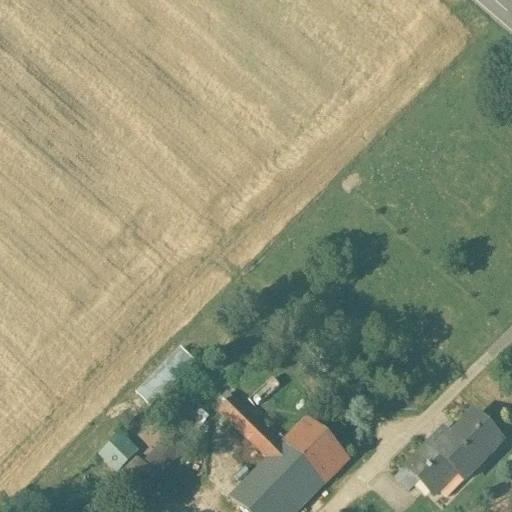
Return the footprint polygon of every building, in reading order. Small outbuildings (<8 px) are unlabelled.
[(182,352),(137,397),(152,412),(197,366),(182,352)] [(283,452),(233,402),(221,415),(271,464),(283,452)] [(475,419),(438,456),(431,448),(407,472),(435,499),(457,477),(466,485),(503,447),(475,419)] [(271,464),(232,503),(240,511),(299,511),(325,487),(326,487),(349,464),(337,451),(336,452),(321,437),(321,436),(308,424),(285,448),(286,449),(283,452),(271,464)] [(173,438),(125,487),(139,500),(187,452),(173,438)] [(147,439),(138,447),(147,456),(156,448),(147,439)]
